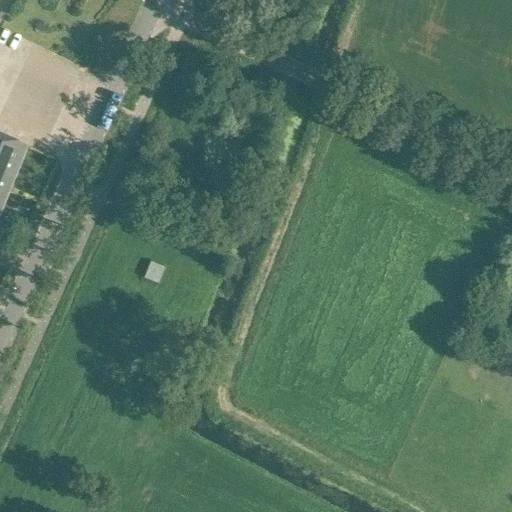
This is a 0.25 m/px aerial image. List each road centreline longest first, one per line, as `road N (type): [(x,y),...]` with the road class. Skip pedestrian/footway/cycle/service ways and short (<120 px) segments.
road 1 (track): [(414,511),(216,401),(359,0)]
road 2 (unclassified): [(511,173),(155,4)]
road 3 (tertiary): [(0,345),(155,4)]
